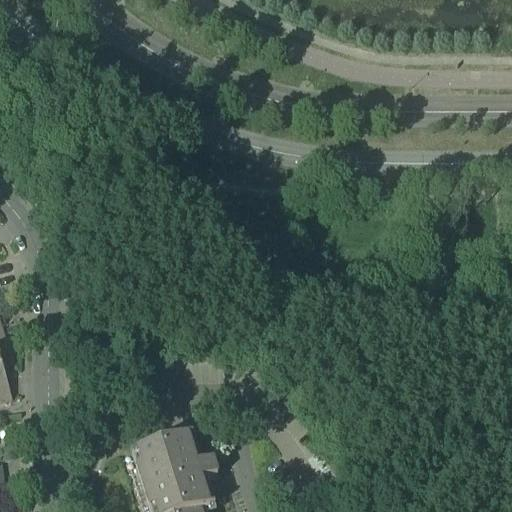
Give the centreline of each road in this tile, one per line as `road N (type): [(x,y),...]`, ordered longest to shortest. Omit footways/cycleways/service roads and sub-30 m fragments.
road 1 (secondary): [(511,165),(315,161),(219,139),(131,101),(0,9)]
road 2 (residential): [(257,511),(229,397),(46,396)]
road 3 (residential): [(0,200),(42,273),(46,396)]
